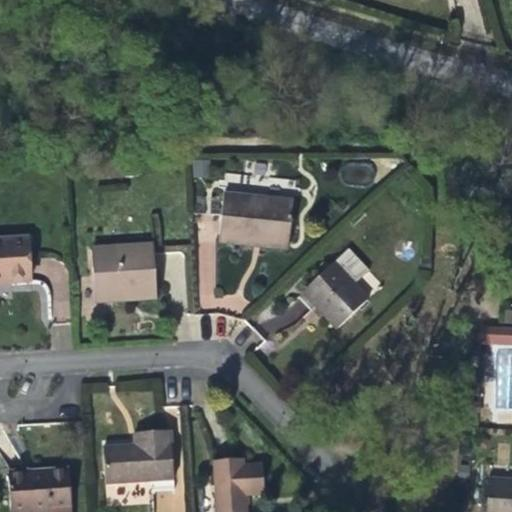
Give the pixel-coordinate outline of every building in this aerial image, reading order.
[(307,247),(311,206),(244,198),(239,247),(272,251),(273,243),(307,247)] [(0,283),(47,280),(44,238),(0,240),(0,283)] [(307,247),(273,243),(272,251),(306,255),(307,247)] [(175,299),(171,247),(109,252),(110,276),(121,275),(122,293),(152,292),(153,301),(175,299)] [(389,275),(368,253),(321,299),(354,335),(386,306),(373,290),(389,275)] [(122,293),(121,275),(110,276),(112,304),(153,301),(152,292),(122,293)] [(201,338),(200,315),(187,316),(188,339),(201,338)] [(485,345),(511,345),(511,326),(486,326),(485,345)] [(167,483),(190,481),(186,432),(151,435),(151,448),(119,450),(122,486),(124,486),(125,494),(132,501),(139,504),(168,501),(167,483)] [(282,468),(263,469),(262,464),(232,466),(235,511),(265,511),(265,501),(284,499),(282,468)] [(44,471),(43,468),(24,469),(26,511),(86,511),(84,468),(57,470),(57,478),(44,479),(44,471)] [(57,478),(57,470),(44,471),(44,479),(57,478)] [(511,511),(511,485),(495,485),(493,511),(511,511)]
